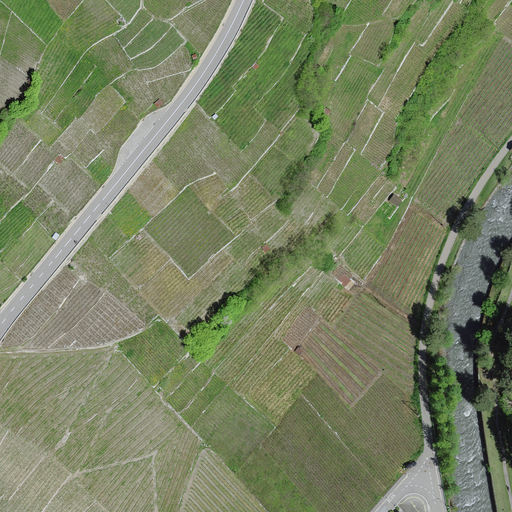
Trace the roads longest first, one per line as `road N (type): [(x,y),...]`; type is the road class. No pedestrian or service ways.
road 1 (secondary): [(244,0),(197,82),(0,327)]
road 2 (unclassified): [(432,476),(422,380),(430,300),(465,209),(511,140)]
